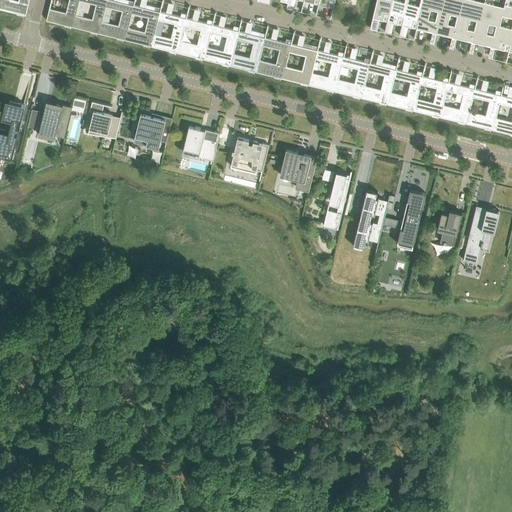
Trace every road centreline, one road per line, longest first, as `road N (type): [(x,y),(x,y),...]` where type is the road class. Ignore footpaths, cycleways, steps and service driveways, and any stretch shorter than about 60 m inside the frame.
road 1 (unclassified): [(511,160),(29,44)]
road 2 (residential): [(511,74),(208,0)]
